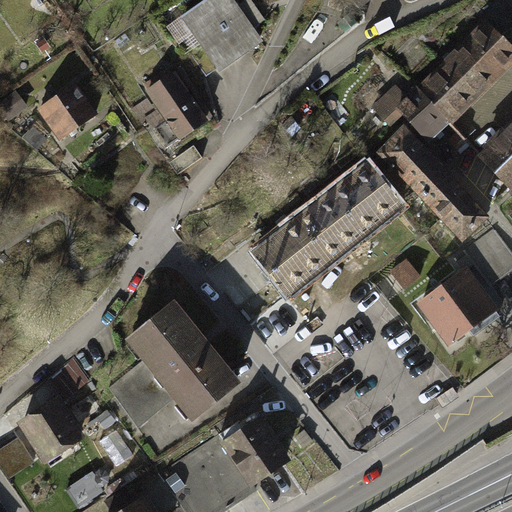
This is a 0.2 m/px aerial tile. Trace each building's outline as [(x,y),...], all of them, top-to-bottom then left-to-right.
[(277,44),(247,0),(217,0),(192,18),(232,75),(277,44)] [(404,107),(436,142),(449,130),(511,72),(511,28),(502,17),(445,69),(404,107)] [(183,75),(158,96),(198,143),(223,123),(183,75)] [(86,86),(53,114),(80,145),(112,118),(86,86)] [(511,120),(488,142),(511,169),(511,120)] [(394,160),(467,241),(482,227),(496,215),(422,134),(394,160)] [(283,241),(257,260),(289,303),(408,214),(376,171),(348,192),(313,218),(283,241)] [(483,273),(428,308),(455,350),(510,315),(483,273)] [(191,303),(142,342),(213,430),(261,392),(191,303)] [(76,399),(31,424),(53,465),(99,440),(76,399)] [(243,420),(221,435),(221,434),(162,472),(189,511),(219,511),(256,487),(253,482),(289,458),(259,413),(245,422),(243,420)] [(23,435),(0,448),(0,453),(13,474),(38,459),(23,435)]
